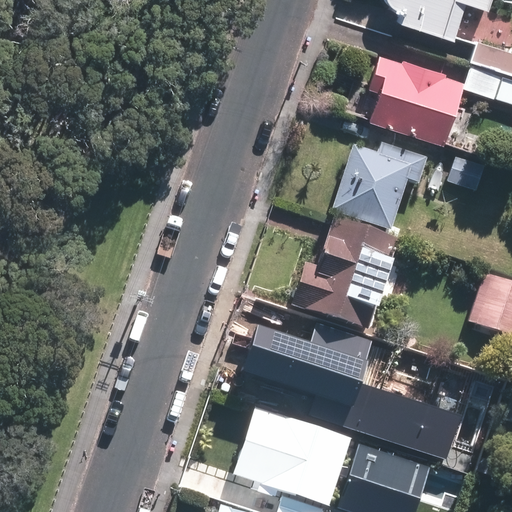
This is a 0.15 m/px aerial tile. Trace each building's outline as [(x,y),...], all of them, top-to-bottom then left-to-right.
[(398,15),(395,23),(450,41),(463,3),(484,9),(486,0),(381,0),(383,2),(385,4),(387,7),(390,8),(389,12),(398,15)] [(467,60),(511,74),(511,50),(471,38),(464,59),(467,60)] [(396,61),(373,54),(363,88),(372,91),(363,121),(438,145),(459,81),(439,75),(440,72),(397,57),(396,61)] [(459,86),(511,103),(511,74),(467,60),(459,86)] [(326,213),(385,232),(401,183),(415,186),(423,161),(377,145),(373,155),(347,147),(326,213)] [(442,183),(471,192),(480,168),(450,158),(442,183)] [(367,334),(397,242),(331,221),(315,270),(304,266),(289,309),(367,334)] [(511,335),(511,285),(479,275),(463,324),(510,340),(511,335)] [(258,327),(244,371),(317,395),(311,415),(446,460),(461,415),(362,382),(375,345),(318,326),(312,345),(258,327)] [(511,396),(502,426),(511,429),(511,396)] [(323,509),(344,442),(248,411),(227,478),(254,486),(251,494),(270,501),(272,492),(323,509)]
